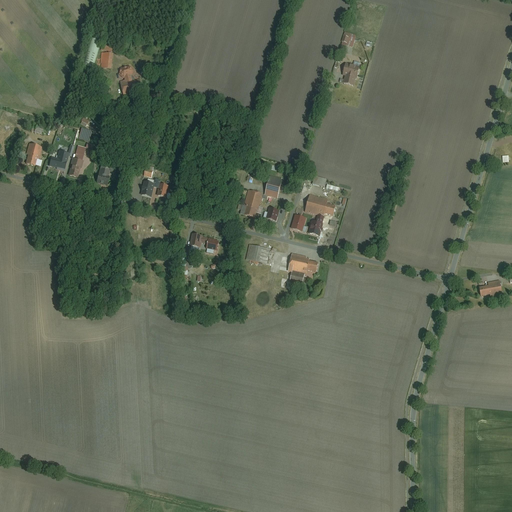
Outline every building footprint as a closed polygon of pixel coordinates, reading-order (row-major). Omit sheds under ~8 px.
[(354,48),(356,36),(345,33),(342,45),(354,48)] [(94,69),(101,42),(93,40),(86,66),(94,69)] [(112,70),(114,54),(110,53),(110,48),(105,48),(104,53),(103,53),(101,69),(112,70)] [(344,76),(347,76),(345,83),(355,85),(356,79),(358,79),(360,68),(347,64),(344,76)] [(141,79),(133,81),(132,77),(133,76),(134,71),(131,67),(122,69),(120,75),(124,79),(125,78),(126,80),(121,82),(125,96),(144,91),(141,79)] [(42,135),(43,134),(47,135),(48,129),(45,128),(45,127),(38,125),(37,127),(34,126),(32,132),(42,135)] [(82,130),(79,139),(87,141),(90,133),(82,130)] [(27,155),(28,155),(26,164),(36,167),(38,158),(40,158),(43,148),(30,145),(27,155)] [(71,146),(69,154),(60,151),(58,159),(52,158),(50,166),(65,170),(69,156),(72,157),(75,147),(71,146)] [(84,162),(83,161),(86,148),(78,146),(75,159),(73,159),(69,176),(80,178),(84,162)] [(103,167),(101,175),(99,174),(97,183),(107,186),(110,177),(108,177),(110,169),(103,167)] [(146,169),(145,177),(152,178),(154,171),(146,169)] [(319,177),(317,185),(325,187),(327,180),(319,177)] [(142,196),(152,198),(155,185),(145,182),(142,196)] [(329,182),(327,189),(340,192),(341,185),(329,182)] [(160,197),(166,198),(169,187),(162,185),(160,197)] [(281,190),(268,186),(266,195),(278,199),(281,190)] [(257,218),(264,194),(250,190),(242,214),(257,218)] [(319,218),(318,223),(314,222),(310,234),(320,237),(323,225),(322,224),(325,214),(334,216),(336,206),(327,204),(328,200),(311,195),(306,213),(321,217),(321,218),(319,218)] [(277,222),(280,212),(272,209),(269,220),(277,222)] [(306,219),(295,216),(292,229),(303,232),(306,219)] [(191,247),(201,249),(202,243),(208,244),(209,238),(194,235),(191,247)] [(209,240),(207,249),(218,252),(220,242),(216,241),(217,240),(210,239),(209,240)] [(271,249),(250,245),(247,260),(267,265),(271,249)] [(319,263),(310,261),(311,258),(293,254),(289,271),(293,272),(291,280),(304,283),(305,275),(307,275),(308,271),(317,273),(319,263)] [(481,288),(482,297),(503,293),(501,281),(489,283),(490,286),(481,288)]
